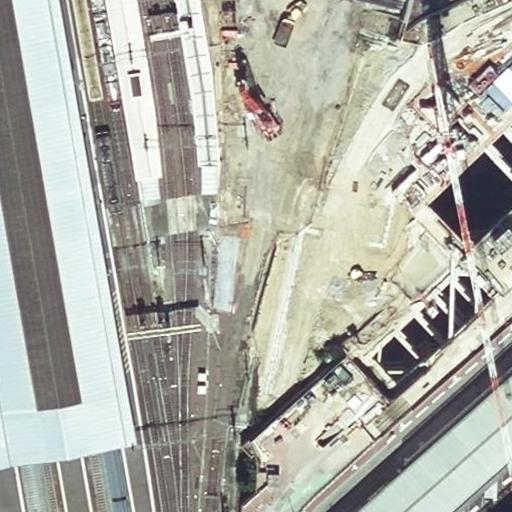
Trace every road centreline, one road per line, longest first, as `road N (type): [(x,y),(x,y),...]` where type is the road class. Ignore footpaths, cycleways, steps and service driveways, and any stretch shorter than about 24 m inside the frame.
road 1 (unknown): [(288,470),(258,418),(152,372),(97,381),(0,369)]
road 2 (primary): [(511,343),(322,511)]
